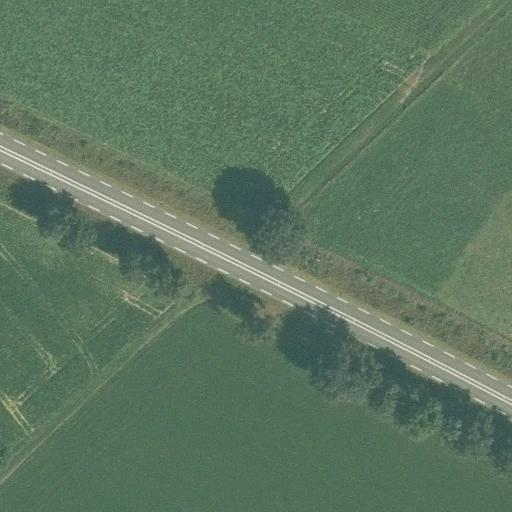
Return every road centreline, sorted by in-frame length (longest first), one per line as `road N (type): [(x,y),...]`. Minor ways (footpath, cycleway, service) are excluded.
road 1 (primary): [(511,405),(0,150)]
road 2 (unknown): [(0,473),(222,257)]
road 3 (track): [(499,0),(294,194)]
